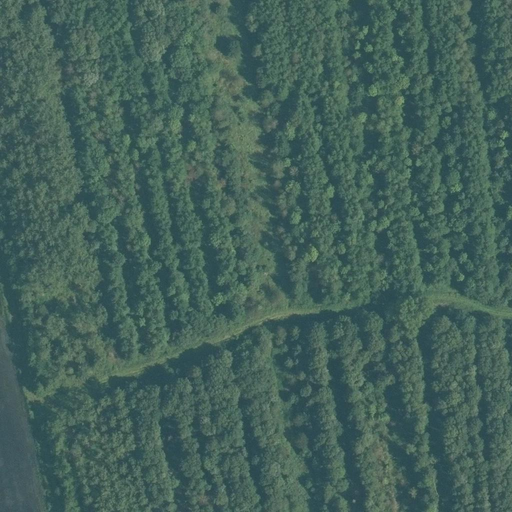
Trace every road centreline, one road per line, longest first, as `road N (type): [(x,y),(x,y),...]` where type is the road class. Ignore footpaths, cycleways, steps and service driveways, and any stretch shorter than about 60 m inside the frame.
road 1 (track): [(511,310),(415,299),(263,320),(31,405)]
road 2 (track): [(0,262),(55,511)]
